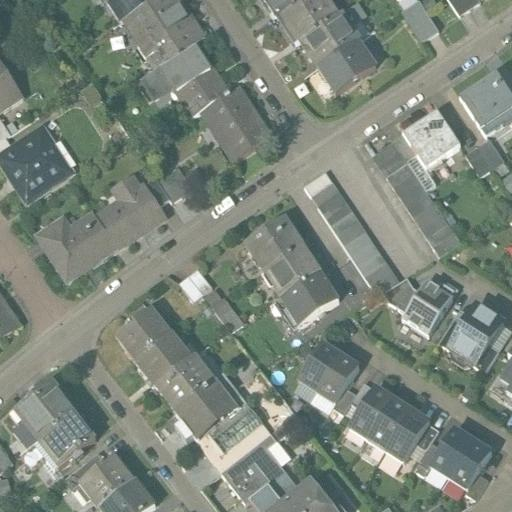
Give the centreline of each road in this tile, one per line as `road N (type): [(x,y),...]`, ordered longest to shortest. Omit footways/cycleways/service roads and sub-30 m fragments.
road 1 (residential): [(62,334),(313,153)]
road 2 (residential): [(313,153),(511,26)]
road 3 (residential): [(62,334),(200,511)]
road 4 (residential): [(313,153),(212,0)]
road 5 (residential): [(511,448),(370,349)]
